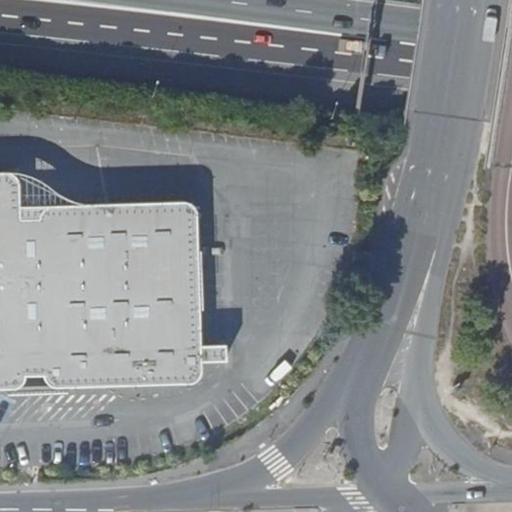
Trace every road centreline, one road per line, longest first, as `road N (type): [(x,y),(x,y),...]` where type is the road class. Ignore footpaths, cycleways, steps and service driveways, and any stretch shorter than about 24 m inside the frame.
road 1 (trunk): [(0,15),(367,55),(406,43)]
road 2 (tertiary): [(419,402),(450,155)]
road 3 (tertiary): [(450,155),(354,384)]
road 4 (trunk): [(211,0),(358,18),(406,43)]
road 5 (tertiary): [(354,384),(276,463),(221,497)]
road 6 (secondary): [(389,494),(221,497)]
road 7 (tertiary): [(470,0),(450,155)]
road 8 (secondary): [(221,497),(86,511)]
road 9 (tertiary): [(511,480),(455,451),(419,402)]
road 10 (secondary): [(511,491),(389,494)]
